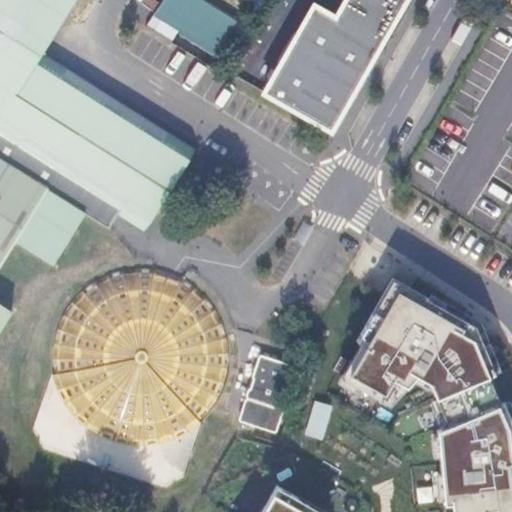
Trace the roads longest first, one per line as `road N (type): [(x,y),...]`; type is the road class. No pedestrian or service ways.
road 1 (residential): [(342,200),(456,0)]
road 2 (residential): [(342,200),(511,309)]
